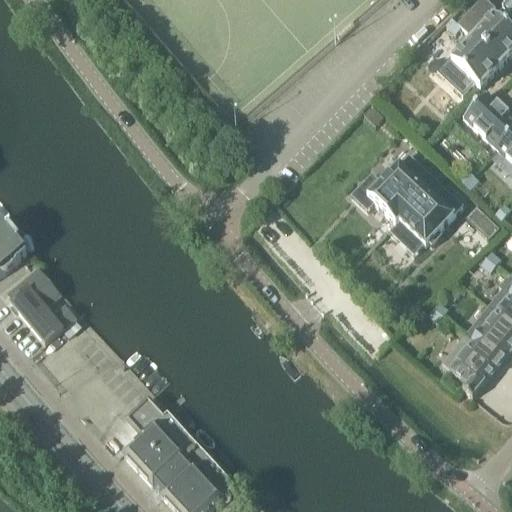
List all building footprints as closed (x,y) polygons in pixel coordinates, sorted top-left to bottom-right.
[(511,0),(501,13),(511,22),(511,0)] [(482,4),(457,31),(460,34),(471,45),(500,72),(511,59),(511,40),(492,22),(492,23),(489,20),(494,16),(482,4)] [(451,25),(444,32),(454,41),(460,34),(457,31),(451,25)] [(471,45),(450,67),(479,95),(500,72),(471,45)] [(511,124),(486,100),(463,125),(495,155),(511,136),(511,124)] [(383,124),(371,113),(362,122),(374,133),(383,124)] [(511,136),(495,155),(511,171),(511,136)] [(434,187),(407,161),(366,204),(394,230),(434,187)] [(465,175),(456,184),(462,190),(471,181),(465,175)] [(471,181),(462,190),(468,196),(477,186),(471,181)] [(462,214),(434,187),(394,230),(398,227),(424,253),(427,249),(431,253),(441,242),(438,239),(462,214)] [(509,217),(503,211),(494,220),(500,226),(509,217)] [(476,215),(468,224),(489,245),(498,235),(476,215)] [(0,229),(0,280),(2,280),(5,279),(7,278),(10,276),(12,274),(14,272),(15,270),(16,267),(25,259),(16,249),(18,247),(7,234),(5,236),(0,229)] [(490,258),(485,264),(494,272),(499,266),(490,258)] [(494,272),(485,264),(480,271),(489,279),(494,272)] [(44,350),(62,335),(77,323),(36,275),(7,299),(12,306),(9,309),(44,350)] [(501,296),(487,313),(511,333),(511,286),(508,284),(507,282),(498,293),(501,296)] [(437,309),(432,315),(442,323),(447,316),(437,309)] [(511,354),(511,333),(487,313),(465,341),(500,370),(511,354)] [(442,323),(432,315),(427,321),(437,329),(442,323)] [(500,370),(465,341),(441,370),(467,390),(462,396),(472,404),(500,370)] [(125,424),(127,427),(141,442),(122,460),(170,511),(213,511),(234,493),(167,419),(164,422),(147,404),(125,424)]
